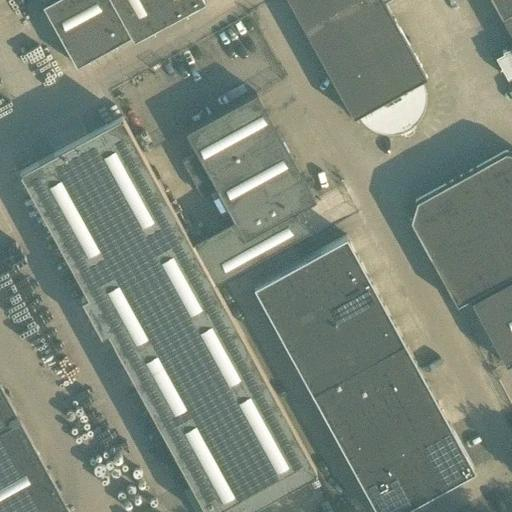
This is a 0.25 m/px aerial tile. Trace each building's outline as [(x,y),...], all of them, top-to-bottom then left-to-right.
[(50,0),(43,4),(75,65),(131,36),(134,42),(205,2),(204,0),(50,0)] [(288,0),(305,30),(358,0),(288,0)] [(358,0),(305,30),(334,82),(407,41),(385,1),(387,0),(358,0)] [(511,0),(492,0),(502,17),(511,11),(511,0)] [(500,69),(511,62),(511,11),(502,17),(511,36),(511,46),(506,50),(502,51),(503,53),(496,57),(501,68),(500,69)] [(407,41),(334,82),(353,117),(358,114),(366,123),(376,130),(387,133),(399,132),(401,134),(405,132),(404,130),(411,126),(412,128),(415,126),(414,123),(421,114),(425,103),(425,91),(422,79),(427,77),(407,41)] [(511,62),(500,69),(500,70),(502,69),(508,79),(511,76),(511,62)] [(186,131),(234,219),(244,238),(298,209),(315,199),(256,92),(186,131)] [(237,511),(314,469),(210,284),(188,246),(191,244),(119,116),(20,172),(89,295),(81,299),(101,334),(107,330),(210,511),(237,511)] [(460,175),(479,208),(511,189),(511,152),(505,150),(460,175)] [(410,220),(421,240),(479,208),(460,175),(416,200),(410,220)] [(511,189),(479,208),(496,239),(511,230),(511,189)] [(438,271),(496,239),(479,208),(421,240),(438,271)] [(188,246),(210,284),(309,230),(298,209),(244,238),(234,219),(191,244),(188,246)] [(511,230),(496,239),(511,268),(511,230)] [(346,235),(299,260),(311,282),(358,256),(346,235)] [(511,273),(511,268),(496,239),(438,271),(456,304),(511,273)] [(369,277),(358,256),(311,282),(323,303),(369,277)] [(265,307),(311,282),(299,260),(253,286),(265,307)] [(381,298),(369,277),(323,303),(334,324),(381,298)] [(511,277),(470,300),(505,365),(511,360),(511,277)] [(323,303),(311,282),(265,307),(277,328),(323,303)] [(393,319),(381,298),(334,324),(346,345),(393,319)] [(334,324),(323,303),(277,328),(288,349),(334,324)] [(404,340),(393,319),(346,345),(358,366),(404,340)] [(346,345),(334,324),(288,349),(300,370),(346,345)] [(369,387),(416,361),(404,340),(358,366),(369,387)] [(358,366),(346,345),(300,370),(311,391),(358,366)] [(427,382),(416,361),(369,387),(381,408),(427,382)] [(369,387),(358,366),(311,391),(323,412),(369,387)] [(70,511),(0,382),(0,511),(70,511)] [(392,429),(439,403),(427,382),(381,408),(392,429)] [(381,408),(369,387),(323,412),(334,433),(381,408)] [(450,425),(439,403),(392,429),(404,450),(419,442),(450,425)] [(392,429),(381,408),(334,433),(346,455),(392,429)] [(450,425),(419,442),(444,486),(475,469),(450,425)] [(404,450),(392,429),(346,455),(357,476),(389,458),(404,450)] [(419,442),(404,450),(389,458),(413,503),(444,486),(419,442)] [(377,511),(396,511),(413,503),(389,458),(357,476),(377,511)]
